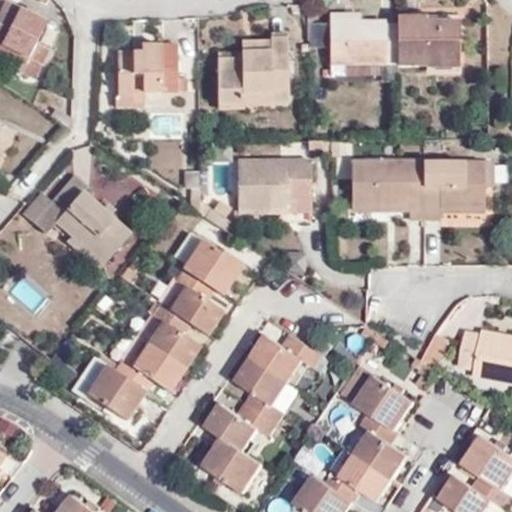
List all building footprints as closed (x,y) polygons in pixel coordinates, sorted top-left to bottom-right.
[(0,49),(25,63),(21,71),(35,79),(49,52),(35,45),(47,23),(5,2),(0,12),(0,49)] [(331,13),(331,23),(360,23),(360,14),(331,13)] [(428,23),(427,17),(398,17),(398,25),(399,66),(427,65),(427,62),(461,62),(460,22),(428,23)] [(396,76),(395,72),(398,72),(399,66),(398,25),(384,24),(384,22),(360,23),(331,23),(332,65),(384,64),(385,76),(396,76)] [(219,60),(220,106),(244,105),(245,96),(270,95),(271,104),(289,104),(288,39),(272,38),(273,41),(254,42),(253,53),(243,54),(244,60),(219,60)] [(254,42),(243,42),(243,54),(253,53),(254,42)] [(142,53),(117,55),(119,105),(144,105),(144,93),(178,91),(178,45),(142,45),(142,53)] [(427,74),(460,73),(461,62),(427,62),(427,65),(427,74)] [(244,105),(271,104),(270,95),(245,96),(244,105)] [(0,155),(0,156),(13,129),(2,123),(0,126),(0,155)] [(391,131),(374,131),(373,140),(391,141),(391,131)] [(310,141),(310,149),(332,150),(332,141),(310,141)] [(417,144),(399,144),(400,152),(418,152),(417,144)] [(411,212),(411,220),(425,220),(425,162),(352,162),(353,205),(410,205),(411,212)] [(484,162),(425,162),(425,220),(440,219),(441,215),(441,208),(485,207),(485,187),(484,162)] [(495,188),(494,162),(484,162),(485,187),(495,188)] [(311,164),(239,165),(240,212),(288,211),(288,200),(312,200),(311,164)] [(190,188),(190,207),(199,213),(199,173),(184,173),(184,188),(190,188)] [(47,233),(57,222),(74,235),(105,262),(130,235),(82,193),(88,186),(76,176),(52,202),(33,222),(47,233)] [(40,192),(23,212),(33,222),(52,202),(40,192)] [(229,221),(210,209),(205,217),(224,230),(229,221)] [(192,231),(174,257),(185,264),(203,240),(192,231)] [(68,243),(100,270),(105,262),(74,235),(68,243)] [(242,266),(203,240),(185,264),(216,285),(225,291),(242,266)] [(177,275),(187,282),(172,305),(191,320),(210,331),(221,315),(213,309),(217,302),(208,296),(216,285),(185,264),(177,275)] [(191,320),(172,305),(160,299),(152,311),(163,320),(149,340),(188,365),(198,351),(189,345),(193,339),(183,332),(191,320)] [(221,315),(225,308),(217,302),(213,309),(221,315)] [(152,311),(137,332),(149,340),(163,320),(152,311)] [(511,380),(511,337),(484,332),(483,337),(467,334),(462,365),(476,367),(475,374),(511,380)] [(455,342),(439,334),(423,362),(438,373),(455,342)] [(277,342),(271,336),(264,345),(271,350),(277,342)] [(198,351),(202,345),(193,339),(189,345),(198,351)] [(147,386),(155,375),(165,381),(170,374),(177,380),(188,365),(149,340),(134,361),(124,353),(115,366),(147,386)] [(318,371),(325,360),(313,352),(295,341),(288,349),(277,342),(271,350),(264,345),(253,362),(292,387),(308,364),(318,371)] [(70,391),(81,399),(85,392),(125,419),(147,386),(115,366),(106,360),(104,364),(93,357),(70,391)] [(288,416),(277,408),(292,387),(253,362),(244,376),(252,381),(247,387),(257,395),(249,407),(280,428),(288,416)] [(362,367),(345,392),(357,399),(374,374),(362,367)] [(165,381),(173,386),(177,380),(170,374),(165,381)] [(367,413),(400,436),(421,405),(374,374),(357,399),(354,404),(367,413)] [(244,376),(240,382),(247,387),(252,381),(244,376)] [(288,416),(303,394),(292,387),(277,408),(288,416)] [(233,410),(225,404),(220,410),(228,416),(233,410)] [(262,431),(273,437),(280,428),(249,407),(243,417),(233,410),(228,416),(220,410),(208,429),(226,441),(246,454),(262,431)] [(383,460),(393,446),(400,436),(367,413),(359,424),(370,433),(355,455),(397,482),(403,473),(383,460)] [(511,451),(487,435),(466,467),(483,479),(505,492),(511,481),(511,451)] [(248,493),(265,467),(246,454),(226,441),(208,467),(248,493)] [(401,460),(405,455),(393,446),(383,460),(403,473),(408,465),(401,460)] [(387,498),(397,482),(355,455),(340,475),(330,469),(321,481),(357,505),(366,493),(376,499),(380,492),(387,498)] [(408,465),(411,460),(405,455),(401,460),(408,465)] [(308,511),(352,511),(357,505),(321,481),(312,475),(294,502),(308,511)] [(465,481),(459,477),(454,485),(459,489),(465,481)] [(459,489),(454,485),(443,502),(459,511),(490,511),(497,503),(507,510),(511,501),(511,497),(505,492),(483,479),(477,488),(465,481),(459,489)] [(376,499),(384,504),(387,498),(380,492),(376,499)] [(103,511),(80,494),(66,511),(103,511)]
